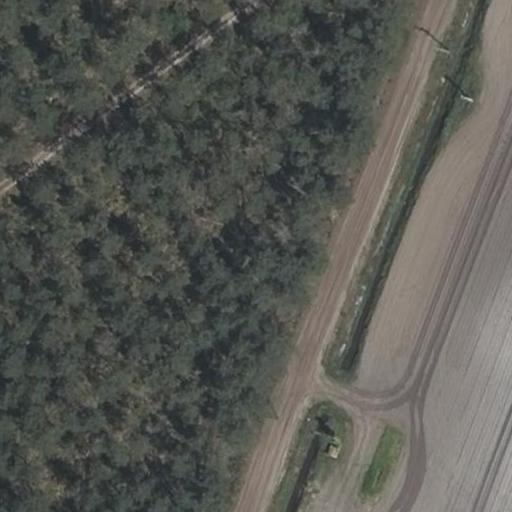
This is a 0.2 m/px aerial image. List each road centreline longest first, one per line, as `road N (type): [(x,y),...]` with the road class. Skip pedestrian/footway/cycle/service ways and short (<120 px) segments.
road 1 (unknown): [(454,0),(330,368)]
road 2 (track): [(0,189),(255,0)]
